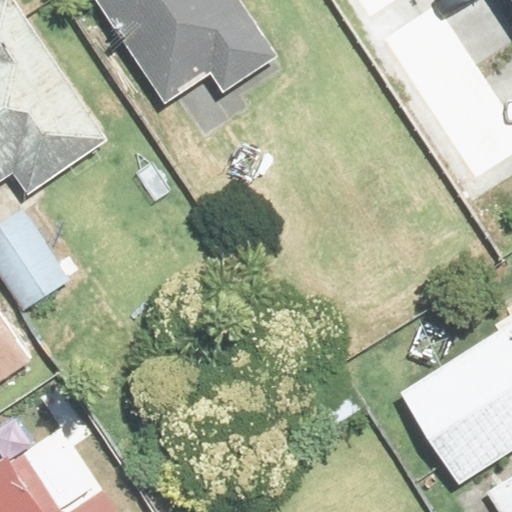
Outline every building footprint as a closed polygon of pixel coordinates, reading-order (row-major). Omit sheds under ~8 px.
[(120,137),(26,0),(8,0),(0,6),(0,193),(29,174),(41,191),(120,137)] [(116,0),(180,99),(226,70),(245,99),(300,64),(259,0),(116,0)] [(471,0),(359,0),(410,82),(443,61),(410,7),(420,0),(449,0),(456,10),(471,0)] [(34,207),(0,228),(0,256),(34,310),(81,280),(34,207)] [(0,397),(46,363),(0,300),(0,397)] [(511,445),(511,330),(416,390),(467,473),(511,445)] [(511,511),(511,491),(500,500),(508,511),(511,511)]
